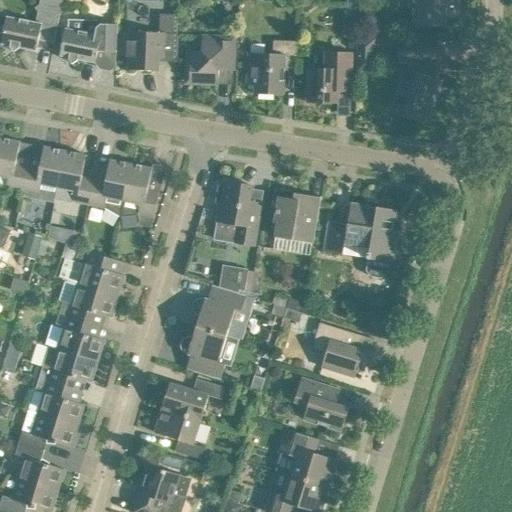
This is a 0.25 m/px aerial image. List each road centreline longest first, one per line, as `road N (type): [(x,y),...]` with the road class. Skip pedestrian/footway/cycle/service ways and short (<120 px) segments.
road 1 (residential): [(90,511),(197,145)]
road 2 (residential): [(358,511),(446,185)]
road 3 (residential): [(446,185),(197,145)]
road 4 (residential): [(197,145),(0,105)]
road 5 (residential): [(446,185),(487,0)]
